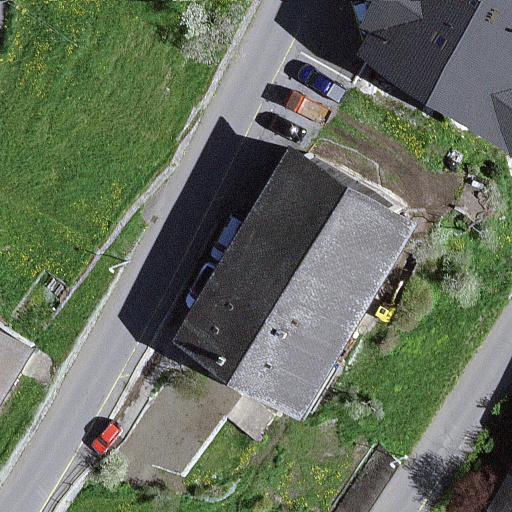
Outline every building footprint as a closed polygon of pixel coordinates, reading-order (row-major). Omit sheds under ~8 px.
[(511,0),(399,0),(373,46),(511,125),(511,0)] [(437,217),(304,140),(230,265),(190,334),(323,412),(437,217)] [(0,426),(49,341),(0,310),(0,426)] [(374,511),(407,462),(380,445),(335,511),(374,511)] [(511,511),(511,481),(497,507),(506,511),(511,511)]
